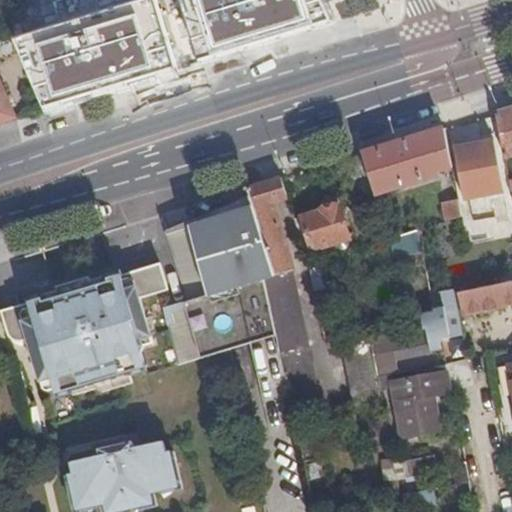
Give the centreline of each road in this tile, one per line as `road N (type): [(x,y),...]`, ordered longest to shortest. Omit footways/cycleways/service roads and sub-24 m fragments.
road 1 (primary): [(0,218),(435,88)]
road 2 (primary): [(433,32),(0,168)]
